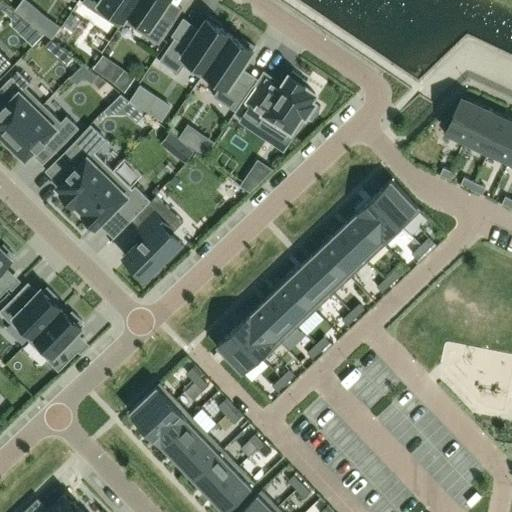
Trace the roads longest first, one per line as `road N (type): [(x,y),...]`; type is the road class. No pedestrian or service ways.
road 1 (residential): [(488,212),(268,421)]
road 2 (residential): [(362,123),(144,327)]
road 3 (residential): [(144,327),(0,185)]
road 4 (residential): [(248,0),(368,80),(378,100),(362,123)]
road 5 (residential): [(362,123),(409,175),(488,212)]
road 6 (residential): [(148,511),(57,413)]
road 7 (residential): [(144,327),(57,413)]
